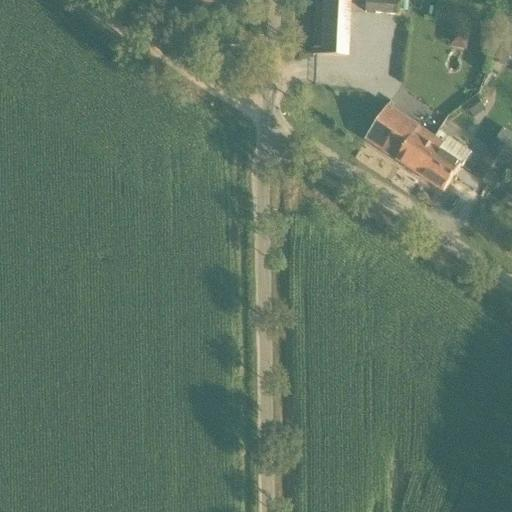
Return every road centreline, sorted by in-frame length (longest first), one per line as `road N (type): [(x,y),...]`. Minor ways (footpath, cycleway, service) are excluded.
road 1 (unclassified): [(265,511),(265,122)]
road 2 (unclassified): [(511,284),(265,122)]
road 3 (track): [(265,122),(76,0)]
road 4 (unclassified): [(274,0),(265,122)]
